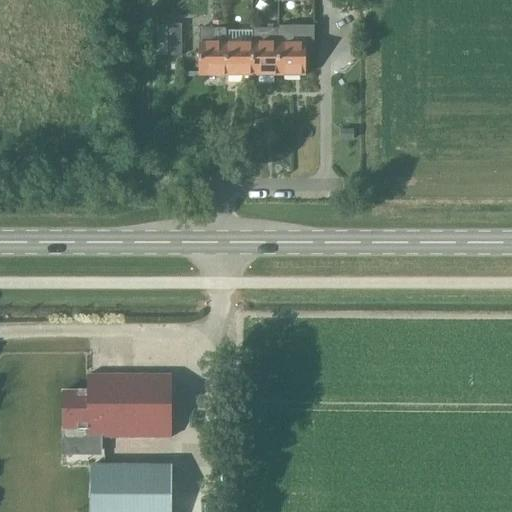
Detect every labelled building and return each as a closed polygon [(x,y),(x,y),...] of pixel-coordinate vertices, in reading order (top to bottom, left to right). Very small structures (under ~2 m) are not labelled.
[(43,0),(38,10),(48,15),(55,0),(43,0)] [(180,57),(180,26),(166,26),(166,57),(180,57)] [(303,77),(303,50),(312,49),(312,27),(277,27),(277,28),(277,44),(277,77),(303,77)] [(277,77),(277,44),(277,28),(251,29),(250,44),(250,77),(277,77)] [(225,77),(225,44),(225,29),(198,29),(198,77),(225,77)] [(250,77),(250,44),(225,44),(225,77),(250,77)] [(87,337),(87,358),(118,358),(117,336),(87,337)] [(170,439),(170,376),(86,376),(86,393),(62,392),(62,431),(86,431),(86,438),(170,439)] [(170,511),(170,466),(90,466),(89,511),(170,511)]
